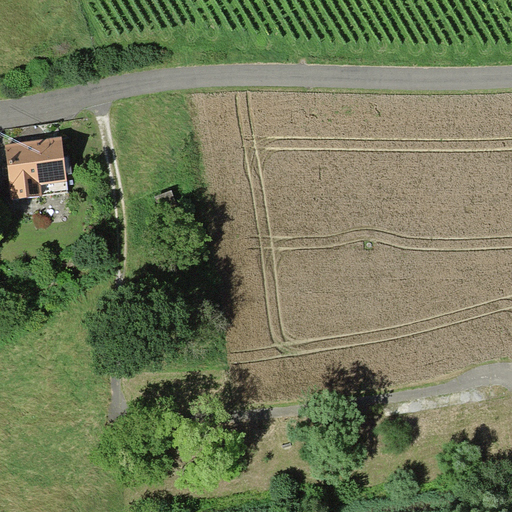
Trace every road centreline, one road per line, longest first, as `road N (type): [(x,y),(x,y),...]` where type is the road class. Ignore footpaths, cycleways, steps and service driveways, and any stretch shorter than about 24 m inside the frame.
road 1 (unclassified): [(0,111),(211,71),(475,79),(511,73)]
road 2 (track): [(511,381),(491,377),(179,419),(0,416)]
road 3 (track): [(98,93),(121,209),(118,420)]
